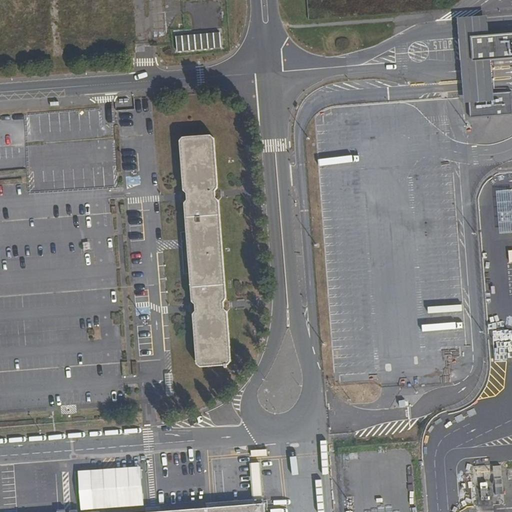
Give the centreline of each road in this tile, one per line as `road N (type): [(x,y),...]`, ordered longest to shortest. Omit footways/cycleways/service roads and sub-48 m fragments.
road 1 (unclassified): [(272,429),(295,427),(310,412),(314,391),(297,317),(269,73)]
road 2 (unclassified): [(269,73),(280,313),(250,403),(258,425),(272,429)]
road 3 (unclassified): [(0,452),(272,429)]
road 4 (unclassified): [(269,73),(0,92)]
